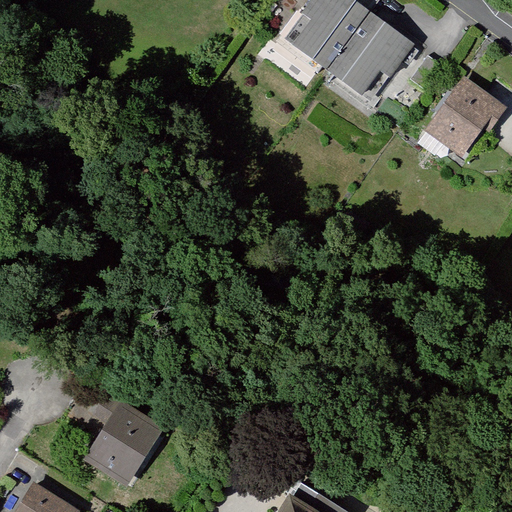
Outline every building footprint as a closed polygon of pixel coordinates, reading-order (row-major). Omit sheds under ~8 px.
[(300,51),(334,75),(376,17),(352,0),(321,0),(308,18),(318,26),(300,51)] [(421,50),(376,17),(334,75),(370,102),(388,77),(397,83),(421,50)] [(511,111),(468,80),(428,134),(465,161),(487,132),(493,136),(511,111)] [(86,463),(130,489),(167,428),(124,401),(122,404),(110,396),(96,419),(109,426),(86,463)] [(81,511),(36,485),(19,511),(81,511)] [(323,511),(294,492),(280,511),(323,511)]
